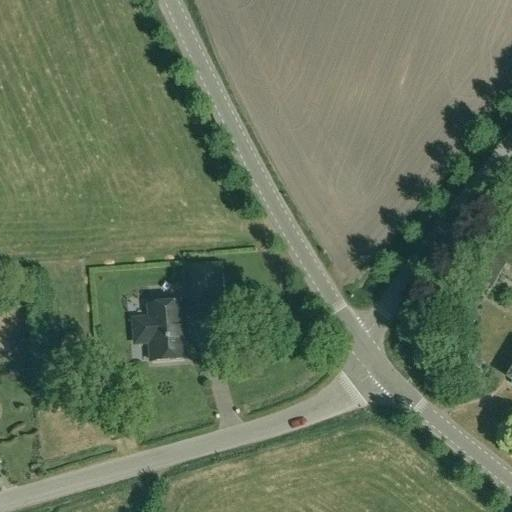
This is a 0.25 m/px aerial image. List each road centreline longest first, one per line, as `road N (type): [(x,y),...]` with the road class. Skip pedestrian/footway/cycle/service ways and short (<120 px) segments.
road 1 (unclassified): [(0,503),(282,425),(333,405),(382,371)]
road 2 (unclassified): [(359,343),(279,218),(168,0)]
road 3 (unclassified): [(359,343),(511,137)]
road 4 (unclassified): [(511,487),(382,371)]
